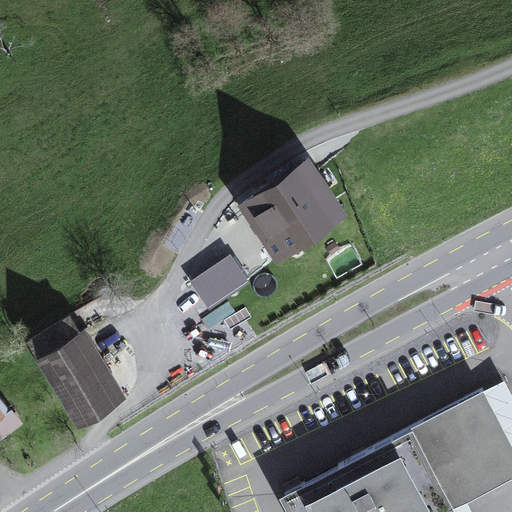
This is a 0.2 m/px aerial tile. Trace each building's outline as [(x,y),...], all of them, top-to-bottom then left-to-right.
[(238,206),(277,264),(348,216),(309,158),(238,206)] [(231,254),(190,281),(209,310),(250,283),(231,254)] [(77,430),(128,399),(85,330),(80,333),(70,316),(26,342),(37,359),(35,360),(77,430)] [(511,394),(504,379),(483,389),(511,443),(511,394)] [(511,443),(483,389),(278,498),(285,511),(455,511),(453,508),(466,501),(511,476),(511,443)] [(0,408),(0,442),(23,424),(12,410),(5,416),(0,408)] [(453,508),(455,511),(471,511),(466,501),(453,508)]
